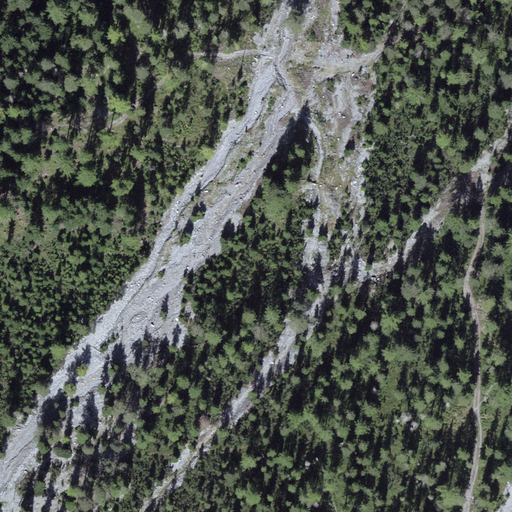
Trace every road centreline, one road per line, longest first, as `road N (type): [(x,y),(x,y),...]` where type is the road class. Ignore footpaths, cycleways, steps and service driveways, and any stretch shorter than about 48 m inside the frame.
road 1 (track): [(459,0),(369,57),(208,50),(99,133),(58,125),(0,150)]
road 2 (track): [(511,175),(487,219),(468,287),(470,511)]
